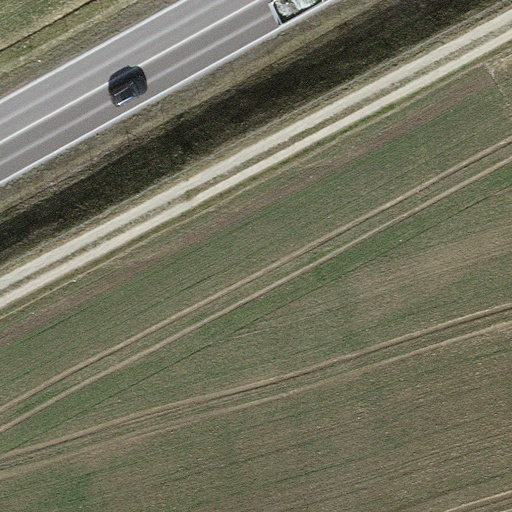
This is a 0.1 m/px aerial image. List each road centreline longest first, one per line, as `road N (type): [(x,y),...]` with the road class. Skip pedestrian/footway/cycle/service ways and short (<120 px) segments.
road 1 (track): [(0,283),(511,17)]
road 2 (primary): [(0,151),(276,0)]
